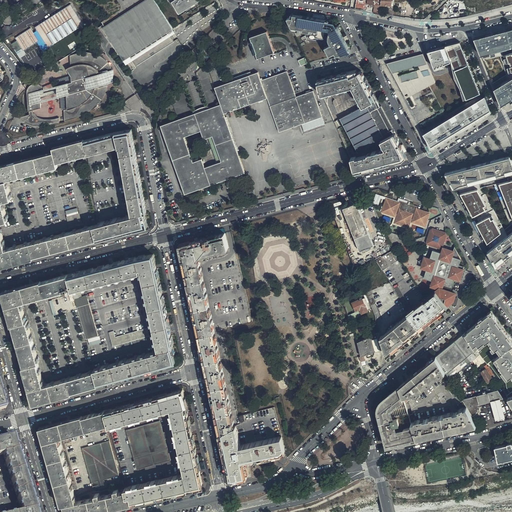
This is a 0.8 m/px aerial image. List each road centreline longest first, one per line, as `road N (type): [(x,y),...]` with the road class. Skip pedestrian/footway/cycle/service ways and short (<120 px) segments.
road 1 (residential): [(164,235),(426,165)]
road 2 (residential): [(22,419),(193,370)]
road 3 (tertiary): [(493,289),(362,402)]
road 4 (residential): [(0,277),(164,235)]
road 5 (residential): [(239,11),(140,119)]
road 6 (residential): [(0,148),(140,119)]
road 7 (residential): [(426,165),(493,289)]
road 8 (unknown): [(218,321),(237,423),(274,421)]
road 9 (tertiary): [(247,511),(315,495),(376,460)]
road 10 (tertiary): [(511,427),(376,460)]
road 11 (residential): [(164,235),(193,370)]
road 12 (residential): [(193,370),(219,496)]
road 13 (residential): [(366,55),(426,165)]
